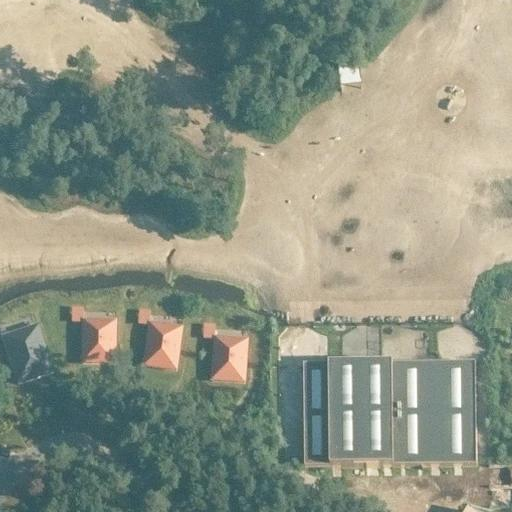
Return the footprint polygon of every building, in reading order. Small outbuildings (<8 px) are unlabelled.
[(84,323),(82,366),(115,367),(116,324),(84,323)] [(150,326),(144,368),(177,373),(182,331),(150,326)] [(3,340),(18,386),(54,375),(39,328),(3,340)] [(215,340),(212,383),(245,385),(248,343),(215,340)] [(476,366),(304,368),(305,470),(477,469),(476,366)] [(511,507),(511,465),(488,466),(489,508),(511,507)]
